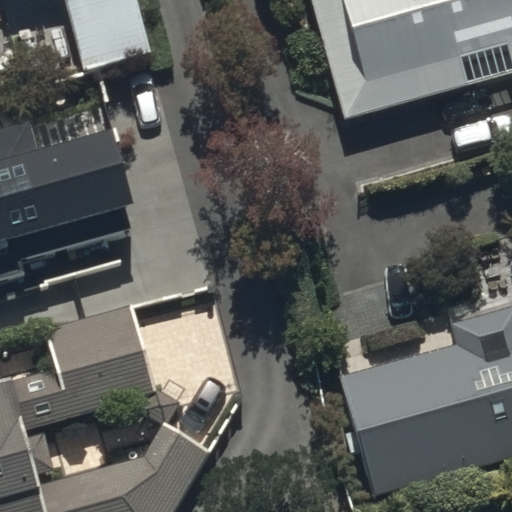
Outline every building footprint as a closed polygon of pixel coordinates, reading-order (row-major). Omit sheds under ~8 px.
[(67,0),(85,67),(147,52),(133,0),(67,0)] [(511,0),(312,0),(342,121),(511,78),(511,0)] [(0,280),(25,274),(21,258),(130,229),(103,130),(34,149),(27,122),(0,128),(0,280)] [(511,452),(511,303),(447,321),(452,340),(340,371),(373,491),(511,452)] [(0,511),(165,511),(206,450),(162,421),(175,402),(151,385),(127,304),(42,329),(53,366),(0,380),(0,511)]
